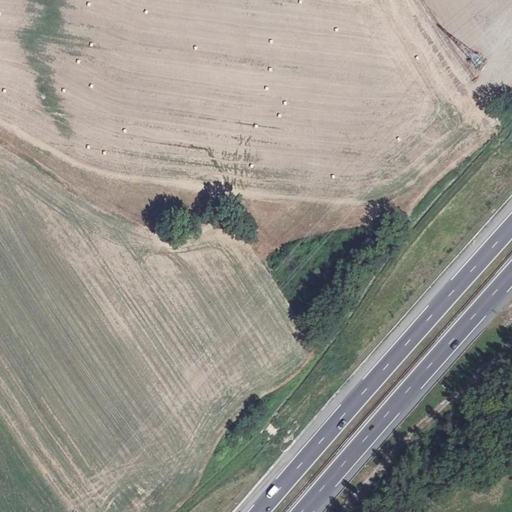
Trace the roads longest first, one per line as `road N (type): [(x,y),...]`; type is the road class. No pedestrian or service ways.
road 1 (motorway): [(511,225),(260,511)]
road 2 (motorway): [(302,511),(511,273)]
